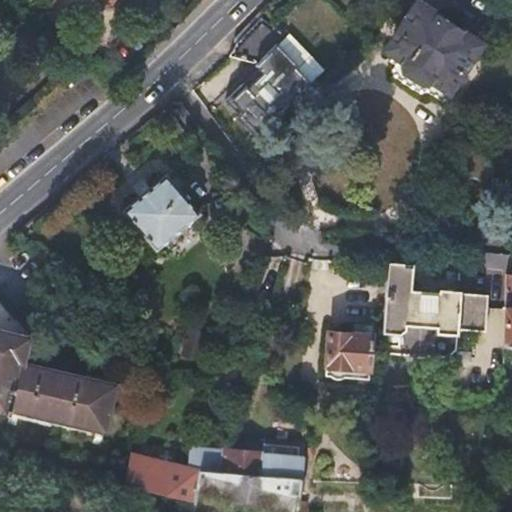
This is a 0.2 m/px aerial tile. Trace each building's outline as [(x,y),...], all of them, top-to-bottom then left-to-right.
[(92,0),(107,8),(112,0),(92,0)] [(476,44),(418,8),(391,51),(408,62),(404,69),(406,74),(421,83),(427,82),(431,77),(448,89),(476,44)] [(235,45),(255,64),(222,98),(257,132),(321,67),(266,13),(235,45)] [(170,102),(157,112),(178,137),(194,123),(178,102),(170,102)] [(164,177),(123,213),(156,250),(196,214),(164,177)] [(414,293),(416,268),(390,266),(388,293),(400,294),(400,301),(388,301),(385,333),(404,335),(407,331),(408,327),(439,331),(439,335),(460,337),(461,324),(475,324),(477,297),(464,296),(463,294),(441,292),(440,295),(414,293)] [(504,345),(505,298),(491,298),(489,344),(504,345)] [(0,413),(4,414),(8,410),(104,431),(116,384),(21,363),(27,338),(0,307),(0,413)] [(375,336),(333,332),(329,377),(372,380),(375,336)] [(264,453),(226,450),(225,472),(296,477),(299,448),(265,445),(264,453)] [(225,472),(226,450),(191,447),(188,467),(134,456),(127,486),(157,492),(195,500),(201,471),(225,472)] [(296,477),(225,472),(201,471),(195,500),(192,511),(224,511),(229,496),(268,505),(265,511),(295,511),(297,501),(301,478),(296,477)] [(309,511),(311,502),(297,501),(295,511),(309,511)]
